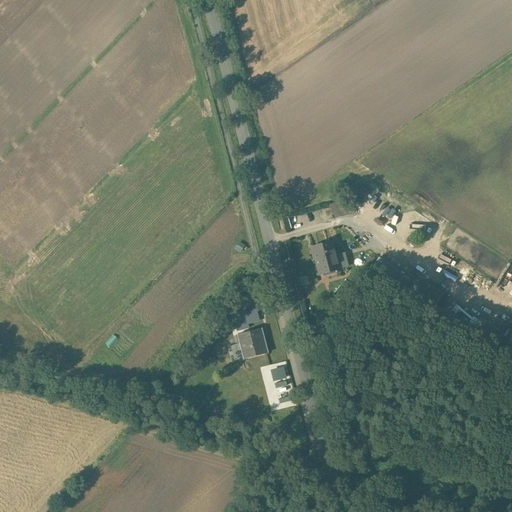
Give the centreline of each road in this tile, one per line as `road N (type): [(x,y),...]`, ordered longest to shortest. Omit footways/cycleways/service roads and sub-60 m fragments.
road 1 (tertiary): [(340,511),(208,0)]
road 2 (track): [(320,427),(484,463),(511,451)]
